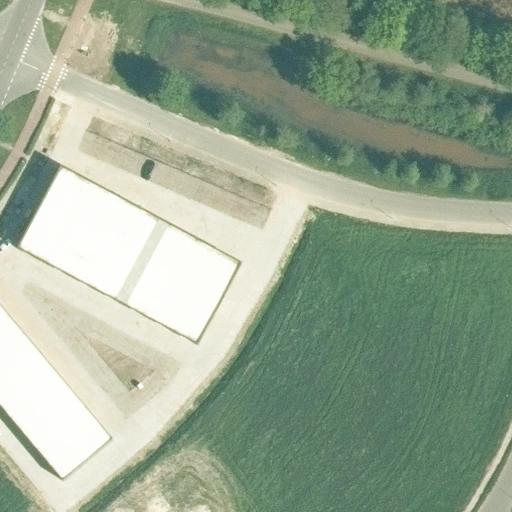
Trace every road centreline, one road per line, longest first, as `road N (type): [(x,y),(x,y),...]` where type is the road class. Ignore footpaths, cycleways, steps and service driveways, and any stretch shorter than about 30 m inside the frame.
road 1 (residential): [(511,215),(376,203),(329,190),(10,59)]
road 2 (unclassified): [(179,0),(511,93)]
